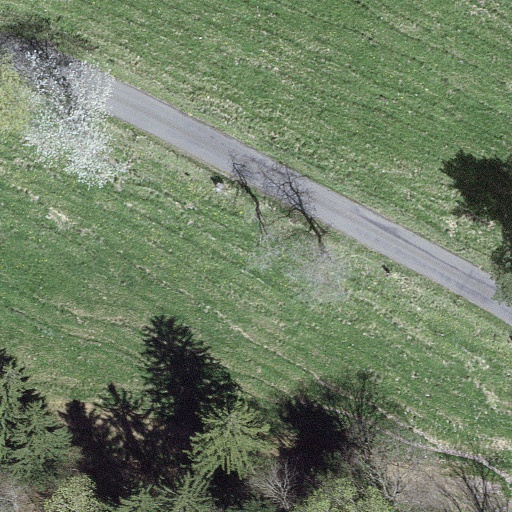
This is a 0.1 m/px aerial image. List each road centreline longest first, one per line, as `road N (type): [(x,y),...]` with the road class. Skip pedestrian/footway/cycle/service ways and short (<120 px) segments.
road 1 (unclassified): [(0,50),(95,82),(511,303)]
road 2 (track): [(0,420),(412,483),(476,496),(503,511)]
